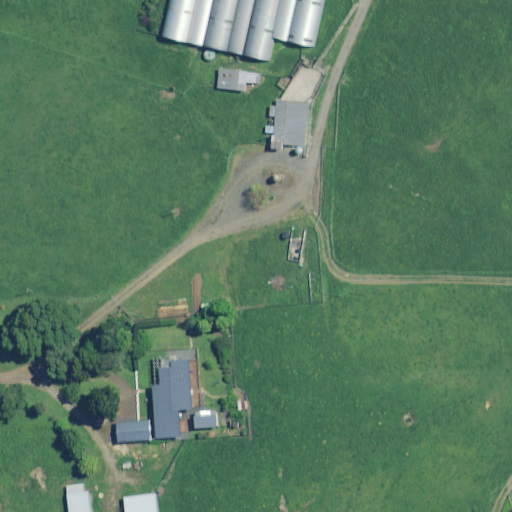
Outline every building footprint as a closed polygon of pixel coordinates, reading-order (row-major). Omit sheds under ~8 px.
[(323,0),(172,0),(164,37),(268,61),(274,38),(313,47),(323,0)] [(259,74),(220,69),(217,88),(245,91),(246,82),(258,83),(259,74)] [(283,145),(296,146),(295,154),(303,155),(304,147),(305,147),(309,104),(275,101),(275,107),(269,106),(267,126),(265,126),(265,133),(272,134),(271,148),(283,149),(283,145)] [(192,410),(188,360),(172,361),(173,367),(162,367),(164,385),(155,385),(158,423),(178,421),(177,411),(192,410)] [(220,427),(219,412),(193,414),(194,429),(220,427)] [(150,441),(149,421),(115,423),(116,443),(150,441)] [(69,511),(89,511),(88,492),(84,492),(83,485),(66,487),(69,511)] [(157,511),(155,494),(125,498),(126,511),(157,511)]
